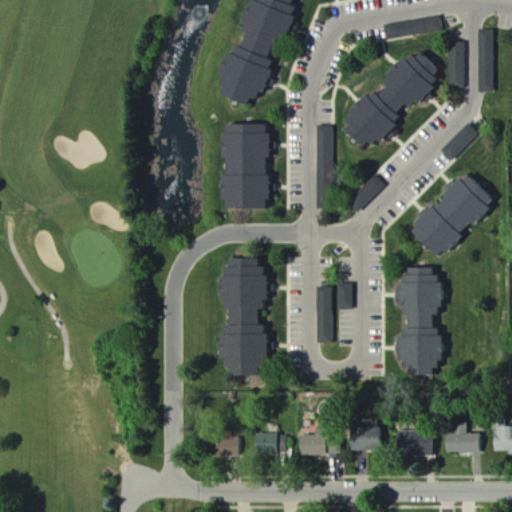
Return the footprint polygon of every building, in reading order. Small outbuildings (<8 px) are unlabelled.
[(304,16),(304,8),(301,7),(303,0),(262,0),(255,25),(256,39),(253,48),(242,49),(233,77),(234,78),(231,86),(235,87),(232,98),(259,106),(261,101),(272,100),(282,69),(281,62),(279,61),(283,48),(294,47),(304,16)] [(389,26),(392,41),(447,32),(444,17),(389,26)] [(482,93),(499,93),(498,31),(482,31),(482,93)] [(470,48),(455,48),(454,87),(469,88),(470,48)] [(413,59),(396,76),(396,89),(388,97),(376,97),(359,114),(359,126),(355,130),(372,148),(376,144),(390,144),(406,128),(407,114),(414,107),(427,107),(444,89),(444,75),(447,72),(430,55),(426,59),(413,59)] [(446,151),(456,162),(484,136),(474,125),(446,151)] [(238,212),(280,211),(280,177),(277,177),(277,160),(281,159),(281,135),(276,135),(276,126),(236,126),(237,135),(232,135),(233,160),(237,160),(237,177),(233,178),(233,202),(238,202),(238,212)] [(338,127),(323,127),(322,210),(337,210),(338,127)] [(505,204),(476,175),(443,209),(442,209),(421,231),(450,260),(471,238),(469,236),(479,225),(482,228),(505,204)] [(240,378),(269,378),(269,370),(273,369),(279,353),(279,337),(274,335),(274,328),(269,326),(269,312),(275,311),(275,303),(278,302),(278,284),(273,270),(269,268),(270,260),(240,260),(240,267),(235,269),(235,278),(231,279),(231,296),(236,311),(240,312),(239,326),(236,327),(230,342),(230,353),(236,369),(240,370),(240,378)] [(441,378),(442,371),(451,371),(452,338),(448,338),(449,329),(443,329),(443,317),(451,318),(452,278),(443,277),(443,270),(419,269),(418,278),(411,278),(410,298),(409,298),(408,309),(413,310),(413,317),(418,318),(418,331),(412,330),(411,377),(441,378)] [(342,285),(342,310),(358,311),(358,285),(342,285)] [(337,288),(322,289),(323,344),(338,344),(337,288)] [(511,452),(511,428),(501,429),(501,452),(511,452)] [(347,434),(336,435),(336,429),(323,429),(323,437),(309,437),(309,457),(347,457),(347,434)] [(391,452),(391,431),(370,432),(370,453),(391,452)] [(488,455),(488,436),(473,435),(474,432),(456,431),(455,454),(488,455)] [(407,432),(407,456),(440,456),(440,433),(407,432)] [(266,457),(287,456),(287,448),(294,448),(293,435),(265,436),(266,457)] [(225,439),(224,458),(247,459),(247,439),(225,439)]
